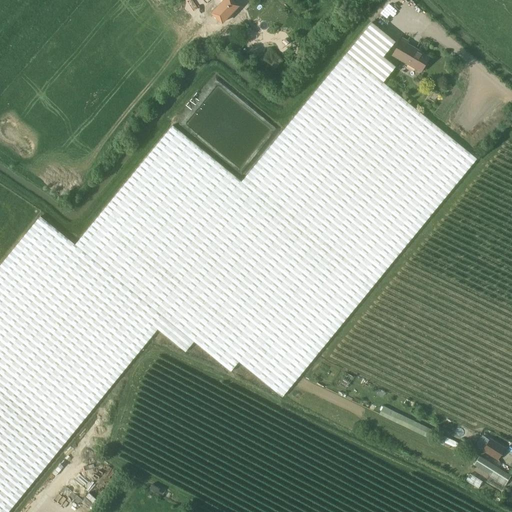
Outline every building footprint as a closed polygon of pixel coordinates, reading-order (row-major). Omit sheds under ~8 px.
[(221,24),(239,6),(232,0),(224,0),(211,14),(221,24)] [(0,511),(8,511),(69,438),(158,329),(185,352),(186,352),(194,341),(231,372),(239,362),(283,397),(300,376),(317,356),(404,249),(477,159),(383,82),(395,67),(383,57),(395,42),(372,23),(347,53),(285,129),(242,182),(172,126),(75,245),(40,216),(39,218),(0,265),(0,511)] [(420,71),(429,56),(406,43),(408,41),(402,38),(392,55),(420,71)] [(275,69),(284,61),(271,48),(267,52),(268,53),(264,58),(275,69)] [(429,427),(383,406),(379,414),(425,435),(429,427)] [(505,448),(490,439),(483,450),(498,459),(505,448)] [(505,486),(511,475),(480,456),(474,465),(491,475),(490,477),(505,486)] [(466,481),(479,487),(482,480),(469,474),(466,481)]
